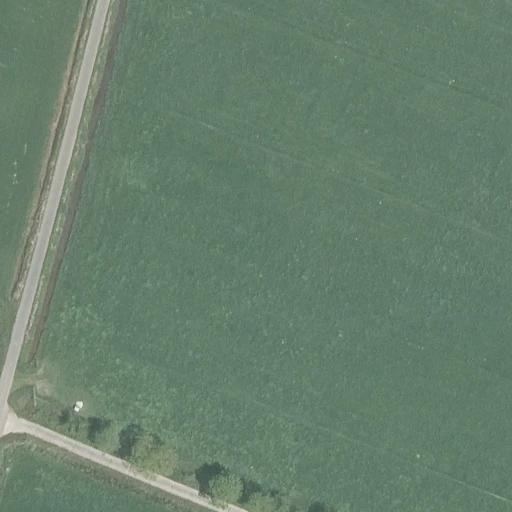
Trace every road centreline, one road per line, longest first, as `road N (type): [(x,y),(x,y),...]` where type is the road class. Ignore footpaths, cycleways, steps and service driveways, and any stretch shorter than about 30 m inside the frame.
road 1 (unclassified): [(0,396),(104,0)]
road 2 (track): [(0,421),(222,511)]
